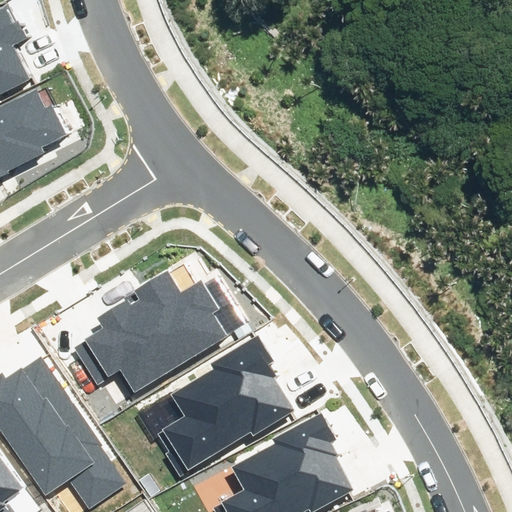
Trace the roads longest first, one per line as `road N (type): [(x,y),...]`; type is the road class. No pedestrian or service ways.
road 1 (residential): [(465,511),(389,372),(339,308),(186,160)]
road 2 (residential): [(0,273),(186,160)]
road 3 (residential): [(186,160),(111,49),(97,0)]
